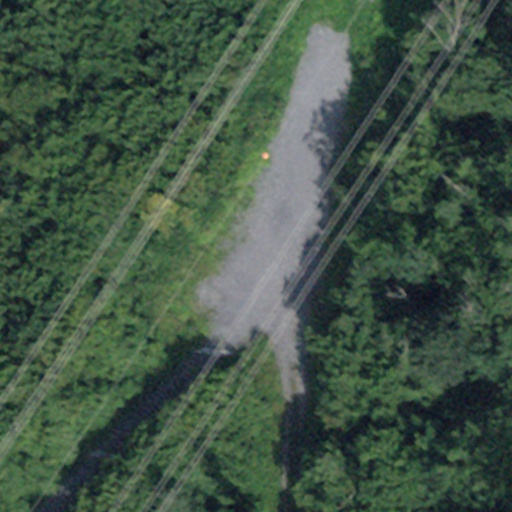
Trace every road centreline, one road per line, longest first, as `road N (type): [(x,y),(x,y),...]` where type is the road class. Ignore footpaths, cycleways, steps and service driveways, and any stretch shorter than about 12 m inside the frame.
road 1 (track): [(62,511),(295,257),(296,511)]
road 2 (track): [(295,257),(328,109)]
